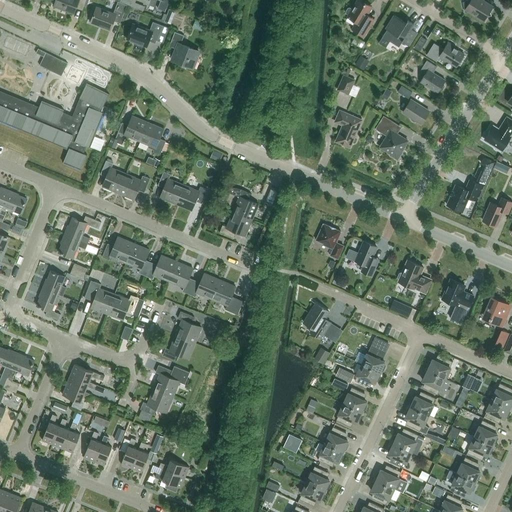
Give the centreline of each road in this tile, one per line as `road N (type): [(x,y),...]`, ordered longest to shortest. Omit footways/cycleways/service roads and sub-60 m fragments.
road 1 (unclassified): [(403,219),(217,138),(138,72),(0,7)]
road 2 (residential): [(255,267),(55,186)]
road 3 (residential): [(337,511),(420,334)]
road 4 (residential): [(65,340),(22,323),(10,305),(55,186)]
road 5 (unclassified): [(403,219),(503,56)]
road 6 (residential): [(159,511),(17,455)]
road 7 (residential): [(159,306),(129,360),(65,340)]
road 8 (residential): [(17,455),(65,340)]
